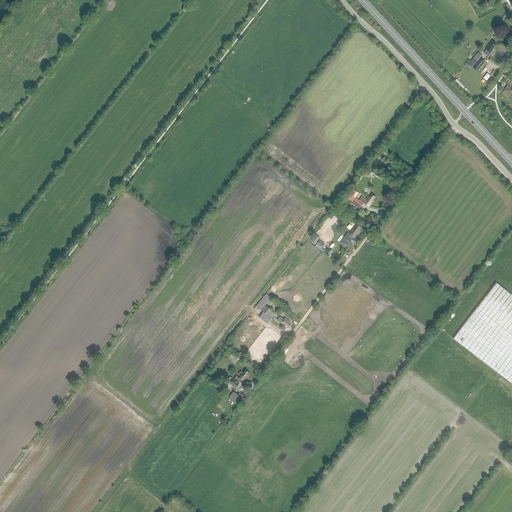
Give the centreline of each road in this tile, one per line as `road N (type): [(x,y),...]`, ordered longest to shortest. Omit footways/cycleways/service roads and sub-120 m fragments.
road 1 (unclassified): [(247,395),(453,124)]
road 2 (primary): [(511,163),(362,0)]
road 3 (unclassified): [(453,124),(341,0)]
